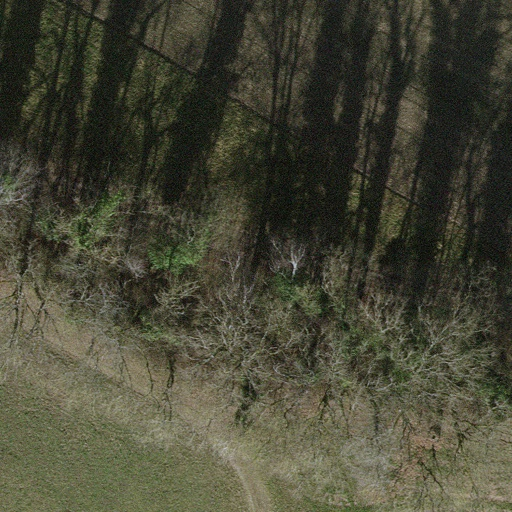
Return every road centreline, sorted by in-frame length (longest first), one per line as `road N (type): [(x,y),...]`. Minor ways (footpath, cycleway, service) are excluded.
road 1 (track): [(0,161),(511,309)]
road 2 (track): [(0,250),(80,297),(234,445),(263,511)]
